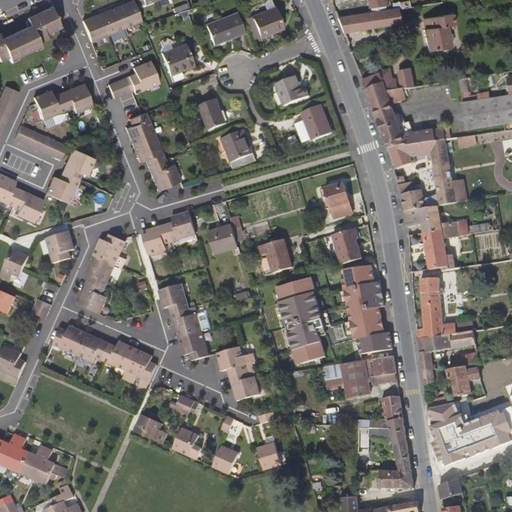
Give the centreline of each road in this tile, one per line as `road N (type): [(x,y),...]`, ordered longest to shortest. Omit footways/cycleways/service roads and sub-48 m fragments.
road 1 (tertiary): [(327,37),(379,182),(427,481)]
road 2 (residential): [(59,307),(169,355),(173,377),(221,399)]
road 3 (residential): [(133,203),(125,219),(93,231),(59,307)]
road 4 (residential): [(0,426),(71,456),(70,480),(84,511)]
road 5 (residential): [(92,81),(138,195),(133,203)]
road 6 (residential): [(5,142),(55,166),(44,188),(0,167)]
road 7 (residential): [(59,307),(11,413),(0,417)]
